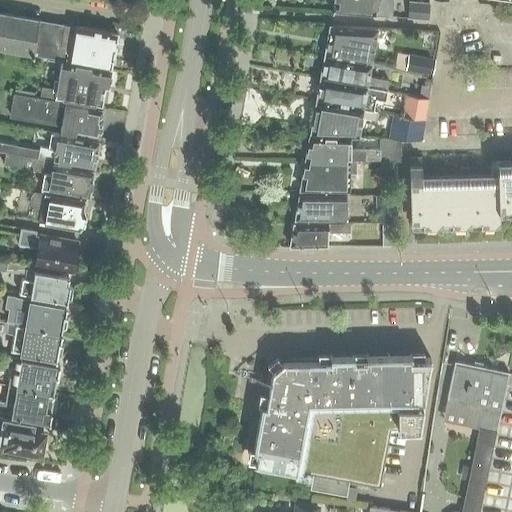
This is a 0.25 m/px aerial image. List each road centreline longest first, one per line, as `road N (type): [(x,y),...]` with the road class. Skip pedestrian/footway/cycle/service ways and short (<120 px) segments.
road 1 (tertiary): [(231,269),(511,272)]
road 2 (residential): [(169,22),(119,297)]
road 3 (tertiary): [(114,499),(150,302)]
road 4 (tertiary): [(189,73),(163,147),(152,213),(158,242),(173,261)]
road 5 (residential): [(188,143),(212,108),(231,0)]
road 6 (residential): [(169,22),(42,0)]
